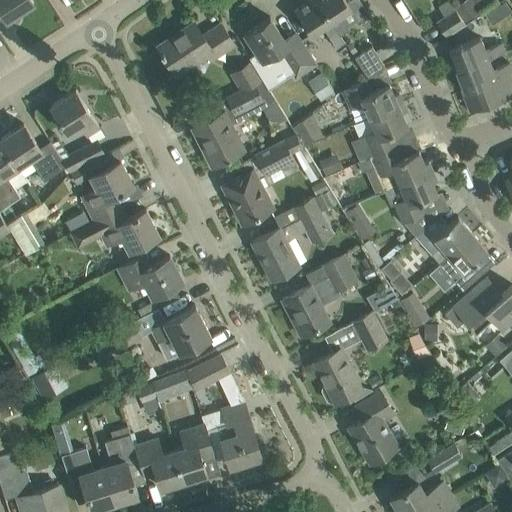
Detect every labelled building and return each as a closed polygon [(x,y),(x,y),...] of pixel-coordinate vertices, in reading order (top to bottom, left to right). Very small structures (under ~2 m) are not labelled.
[(0,0),(0,8),(6,18),(33,1),(32,0),(0,0)] [(344,40),(340,33),(318,0),(305,0),(294,7),(311,32),(322,24),(336,45),(344,40)] [(318,0),(340,33),(349,28),(340,14),(351,7),(346,0),(318,0)] [(465,22),(455,8),(450,0),(445,0),(438,5),(444,15),(436,20),(445,35),(465,22)] [(494,23),(511,12),(511,5),(508,0),(497,0),(484,9),(494,23)] [(243,33),(254,49),(262,60),(278,49),(295,75),(315,61),(301,41),(291,48),(269,15),(243,33)] [(233,42),(231,39),(220,22),(202,34),(193,20),(179,30),(180,31),(161,44),(161,42),(158,44),(162,50),(160,51),(162,54),(164,53),(177,72),(206,52),(210,58),(233,42)] [(457,68),(488,56),(505,49),(501,41),(484,47),(480,35),(449,47),(457,68)] [(355,55),(368,76),(384,63),(371,44),(355,55)] [(463,88),(509,71),(511,69),(511,67),(509,61),(492,67),(488,56),(457,68),(455,68),(463,88)] [(230,72),(239,88),(255,80),(261,77),(250,60),(230,72)] [(333,90),(322,71),(308,80),(319,98),(323,96),(333,90)] [(511,79),(509,71),(463,88),(461,89),(470,110),(511,93),(511,79)] [(369,116),(403,101),(399,92),(394,94),(389,81),(374,88),(368,76),(343,86),(352,107),(363,102),(369,116)] [(234,111),(264,96),(255,80),(239,88),(226,95),(234,111)] [(50,105),(61,122),(67,130),(80,122),(86,133),(99,125),(75,88),(50,105)] [(351,139),(360,159),(398,143),(392,131),(407,124),(402,112),(407,110),(403,101),(369,116),(375,128),(351,139)] [(229,155),(246,146),(226,109),(193,126),(201,142),(204,141),(214,160),(211,161),(212,163),(226,156),(227,157),(230,156),(229,155)] [(311,114),(295,122),(304,143),(321,135),(311,114)] [(23,122),(0,137),(18,165),(29,158),(42,179),(65,163),(54,146),(44,153),(23,122)] [(254,167),(223,183),(242,220),(272,205),(258,177),(295,158),(292,153),(295,152),(310,178),(321,172),(295,132),(256,153),(262,165),(255,169),(254,167)] [(0,137),(0,207),(19,195),(14,187),(5,173),(18,165),(0,137)] [(96,139),(64,155),(70,167),(101,151),(102,150),(96,139)] [(398,143),(360,159),(358,160),(362,170),(374,165),(382,188),(384,187),(384,189),(432,168),(428,158),(423,161),(418,148),(403,155),(398,143)] [(70,167),(68,168),(75,182),(89,175),(95,186),(80,194),(92,218),(93,219),(120,205),(114,193),(133,183),(120,158),(108,164),(101,151),(70,167)] [(319,163),(335,188),(350,179),(334,153),(319,163)] [(432,168),(384,189),(391,203),(394,202),(402,220),(413,215),(420,230),(426,225),(432,220),(422,198),(437,191),(431,179),(436,177),(432,168)] [(300,215),(279,226),(252,240),(271,277),(298,263),(286,238),(306,227),(312,237),(331,227),(316,200),(323,196),(328,205),(336,200),(329,186),(314,194),(313,193),(294,203),(300,215)] [(360,201),(347,207),(360,238),(374,232),(360,201)] [(72,230),(71,230),(78,246),(101,235),(105,243),(120,235),(127,248),(159,232),(145,207),(127,216),(120,205),(93,219),(85,223),(72,230)] [(26,212),(7,223),(9,227),(26,254),(45,243),(26,212)] [(79,213),(66,219),(71,228),(72,230),(85,223),(84,222),(79,213)] [(0,234),(9,228),(0,214),(0,234)] [(426,225),(420,230),(415,235),(431,253),(441,244),(448,252),(473,231),(458,214),(435,234),(426,225)] [(473,231),(448,252),(438,261),(462,288),(484,269),(475,259),(487,249),(473,231)] [(329,273),(310,283),(317,296),(357,277),(343,251),(323,261),(329,273)] [(138,255),(121,264),(116,266),(127,288),(139,282),(147,297),(182,279),(169,254),(144,266),(138,255)] [(367,254),(359,259),(364,266),(371,262),(367,254)] [(390,258),(381,266),(391,278),(401,270),(390,258)] [(445,311),(457,325),(464,318),(476,332),(492,318),(502,329),(511,320),(511,283),(497,296),(482,278),(445,311)] [(310,283),(300,288),(282,297),(289,311),(292,309),(304,332),(329,319),(317,296),(310,283)] [(390,283),(368,292),(375,307),(396,297),(390,283)] [(414,323),(429,317),(417,290),(403,296),(414,323)] [(195,303),(177,312),(150,325),(157,340),(170,334),(179,351),(211,335),(195,303)] [(351,319),(366,348),(387,338),(372,308),(351,319)] [(1,326),(29,373),(46,362),(39,352),(36,354),(14,318),(1,326)] [(112,350),(140,336),(132,319),(104,333),(104,334),(112,350)] [(424,321),(424,338),(437,339),(437,321),(424,321)] [(496,353),(508,343),(499,331),(486,342),(496,353)] [(418,357),(430,351),(418,332),(407,336),(418,357)] [(111,349),(104,334),(102,335),(90,341),(97,356),(109,350),(111,349)] [(341,346),(332,351),(314,360),(326,383),(323,384),(322,388),(327,399),(331,400),(334,399),(334,400),(361,386),(341,346)] [(511,346),(499,358),(507,367),(511,375),(511,346)] [(220,353),(180,373),(184,385),(187,392),(229,370),(220,353)] [(48,367),(33,373),(43,397),(58,391),(48,367)] [(151,382),(155,394),(157,393),(158,394),(184,385),(180,373),(179,369),(152,379),(153,381),(151,382)] [(466,403),(479,393),(469,381),(457,390),(466,403)] [(155,394),(151,382),(137,387),(146,411),(160,406),(155,394)] [(380,389),(377,391),(360,401),(367,413),(347,425),(369,462),(398,445),(382,418),(393,411),(380,389)] [(243,400),(224,406),(222,407),(226,420),(231,419),(234,431),(221,435),(230,464),(260,454),(243,400)] [(56,435),(70,430),(64,416),(51,421),(56,435)] [(443,427),(462,433),(465,424),(447,417),(443,427)] [(184,443),(173,447),(183,478),(206,471),(201,457),(214,453),(203,420),(179,428),(184,443)] [(113,436),(104,439),(111,462),(102,465),(114,501),(137,493),(127,463),(139,459),(133,443),(130,431),(113,436)] [(156,435),(133,443),(139,459),(144,475),(156,471),(160,486),(183,478),(173,447),(161,450),(156,435)] [(461,454),(453,440),(427,456),(435,470),(461,454)] [(91,508),(114,501),(102,465),(93,468),(85,445),(61,453),(70,481),(81,477),(91,508)] [(7,451),(0,452),(0,475),(11,472),(18,495),(33,490),(26,468),(19,470),(12,449),(7,451)] [(399,511),(417,511),(451,492),(443,480),(425,491),(418,479),(390,496),(399,511)] [(67,511),(62,495),(58,482),(18,495),(22,511),(67,511)] [(451,492),(417,511),(447,511),(458,504),(451,492)] [(495,511),(488,501),(469,511),(495,511)]
